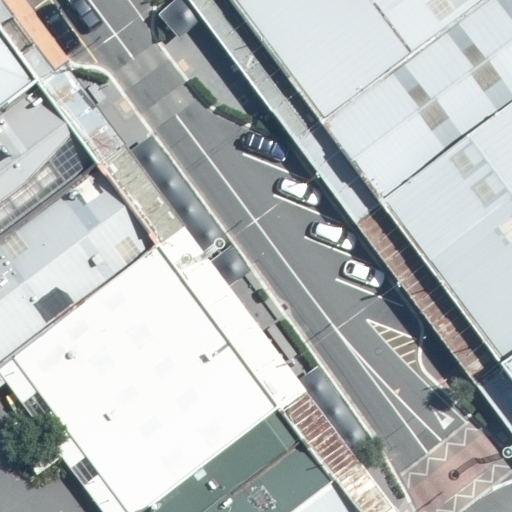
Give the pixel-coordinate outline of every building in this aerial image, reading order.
[(224,0),(298,107),(438,0),(224,0)] [(344,176),(511,53),(511,0),(438,0),(298,107),(344,176)] [(511,158),(511,53),(344,176),(393,242),(511,158)] [(0,204),(62,157),(4,81),(0,84),(0,204)] [(0,322),(119,233),(62,157),(0,204),(0,322)] [(511,158),(393,242),(467,339),(511,307),(511,158)] [(240,392),(119,233),(0,322),(0,404),(81,511),(88,506),(240,392)] [(511,397),(511,307),(467,339),(506,396),(511,397)] [(165,511),(271,433),(240,392),(88,506),(92,511),(165,511)] [(244,511),(300,471),(271,433),(165,511),(244,511)] [(330,511),(300,471),(244,511),(330,511)]
